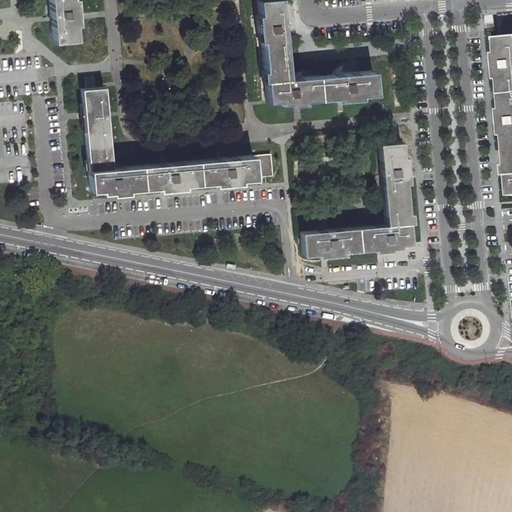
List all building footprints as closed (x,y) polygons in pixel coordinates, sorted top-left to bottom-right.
[(71,0),(48,0),(52,41),(75,39),(71,0)] [(278,0),(255,0),(257,12),(255,12),(257,39),(260,39),(263,69),(260,69),(261,80),(264,79),(266,102),(374,91),(372,68),(285,76),(278,0)] [(511,35),(499,37),(501,65),(499,65),(499,72),(502,72),(507,121),(505,121),(505,128),(508,128),(511,180),(511,35)] [(86,88),(94,87),(93,77),(85,78),(86,88)] [(94,87),(86,88),(79,89),(86,169),(110,167),(103,87),(94,87)] [(385,140),(383,129),(375,130),(376,141),(385,140)] [(410,242),(398,139),(385,140),(376,141),(375,141),(383,223),(299,231),(302,254),(410,242)] [(251,155),(253,177),(271,176),(269,153),(251,155)] [(253,177),(251,155),(110,167),(86,169),(88,190),(108,189),(108,193),(115,193),(115,190),(165,186),(166,189),(173,188),(173,185),(221,180),(222,183),(228,182),(228,179),(253,177)]
